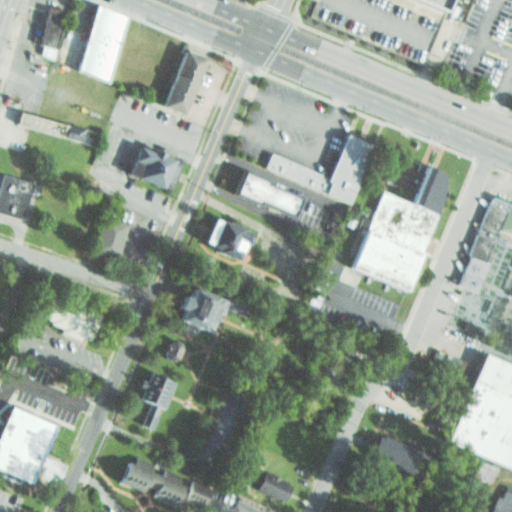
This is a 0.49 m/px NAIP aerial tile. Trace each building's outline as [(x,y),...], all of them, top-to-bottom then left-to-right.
[(442,0),(438,11),(412,0),(442,0)] [(31,43),(39,5),(55,8),(47,46),(31,43)] [(93,7),(126,18),(106,78),(73,67),(93,7)] [(151,102),(173,46),(199,57),(177,112),(151,102)] [(8,121),(11,108),(79,125),(76,137),(8,121)] [(256,167),(263,150),(316,173),(335,129),(366,142),(339,203),(256,167)] [(128,174),(133,161),(122,157),(128,140),(169,155),(158,185),(128,174)] [(230,164),(292,194),(281,217),(219,188),(230,164)] [(340,267),(369,188),(401,199),(414,164),(448,176),(406,291),(340,267)] [(0,214),(0,173),(34,183),(30,196),(19,193),(12,218),(0,214)] [(458,286),(478,293),(488,262),(487,261),(498,229),(511,234),(511,205),(489,197),(458,286)] [(86,250),(97,213),(126,222),(115,259),(86,250)] [(207,213),(193,240),(225,256),(239,229),(207,213)] [(209,294),(178,282),(163,317),(195,330),(209,294)] [(30,315),(82,335),(92,310),(40,290),(30,315)] [(156,354),(163,337),(172,340),(165,358),(156,354)] [(162,356),(175,363),(184,345),(172,339),(162,356)] [(467,375),(471,361),(433,351),(430,366),(467,375)] [(473,351),(511,367),(511,468),(436,436),(473,351)] [(145,370),(168,379),(158,405),(134,396),(137,386),(131,384),(134,375),(141,378),(145,370)] [(0,407),(0,474),(22,483),(46,422),(1,405),(0,407)] [(141,410),(151,414),(146,426),(135,422),(141,410)] [(157,417),(146,413),(142,425),(153,429),(157,417)] [(372,431),(404,446),(394,466),(363,451),(372,431)] [(111,477),(119,458),(125,460),(129,450),(209,486),(202,503),(174,490),(168,503),(111,477)] [(473,459),(492,468),(485,484),(465,475),(473,459)] [(249,484),(280,498),(287,484),(255,470),(249,484)] [(511,511),(484,511),(498,483),(511,489),(511,511)]
